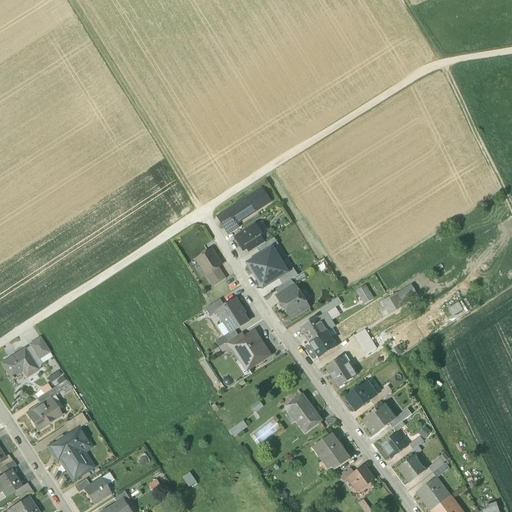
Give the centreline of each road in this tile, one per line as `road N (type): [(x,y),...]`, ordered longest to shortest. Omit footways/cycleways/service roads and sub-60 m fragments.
road 1 (residential): [(412,511),(201,213)]
road 2 (residential): [(201,213),(433,68),(511,51)]
road 3 (track): [(68,0),(201,213)]
road 4 (residential): [(0,344),(201,213)]
road 5 (track): [(405,0),(445,63),(511,206)]
road 6 (residential): [(0,409),(64,511)]
